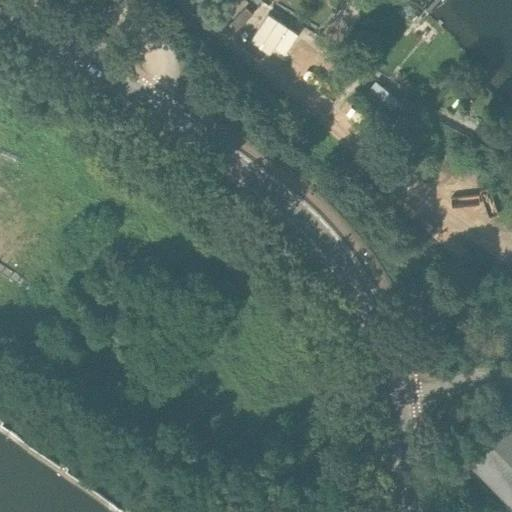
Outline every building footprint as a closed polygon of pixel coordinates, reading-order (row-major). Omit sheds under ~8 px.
[(499,17),(480,0),(447,0),(484,33),(499,17)] [(511,53),(494,37),(482,52),(511,78),(511,53)] [(375,78),(362,96),(386,114),(399,96),(375,78)] [(511,502),(511,419),(469,459),(511,502)] [(309,457),(326,466),(334,452),(317,443),(309,457)]
